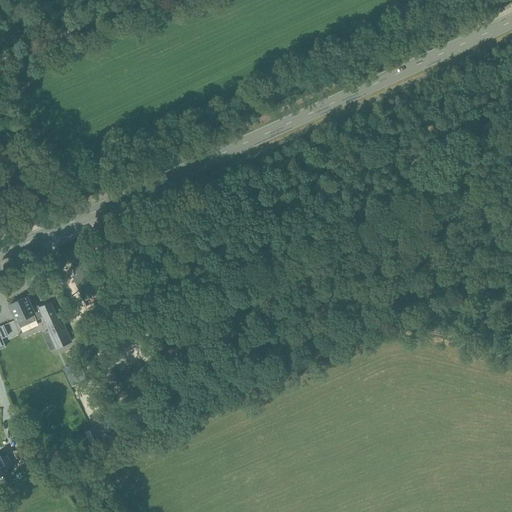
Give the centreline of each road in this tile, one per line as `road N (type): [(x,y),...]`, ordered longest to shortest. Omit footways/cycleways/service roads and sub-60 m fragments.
road 1 (track): [(511,353),(412,328),(376,335),(150,435),(136,428),(47,236)]
road 2 (secondary): [(0,257),(511,25)]
